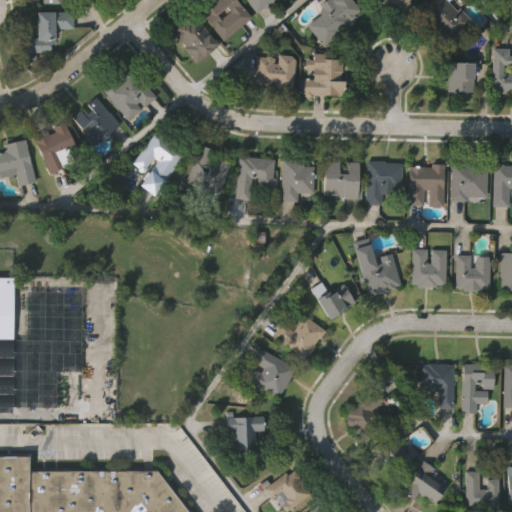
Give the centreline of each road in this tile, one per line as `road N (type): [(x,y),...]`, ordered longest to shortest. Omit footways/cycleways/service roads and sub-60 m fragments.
road 1 (residential): [(130,20),(190,95),(248,122),(511,127)]
road 2 (residential): [(372,511),(320,443),(316,416),(363,342),(397,323),(511,325)]
road 3 (residential): [(0,107),(56,81),(153,0)]
